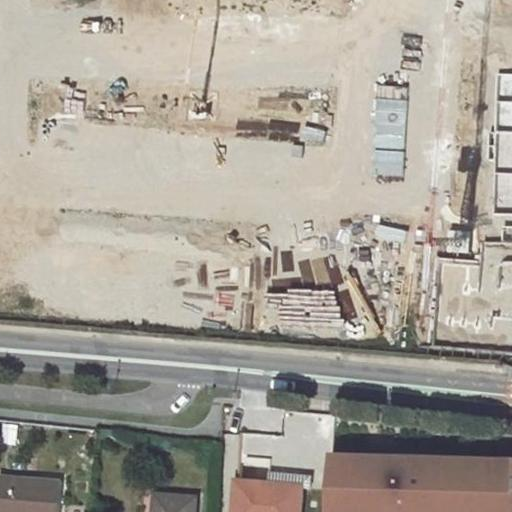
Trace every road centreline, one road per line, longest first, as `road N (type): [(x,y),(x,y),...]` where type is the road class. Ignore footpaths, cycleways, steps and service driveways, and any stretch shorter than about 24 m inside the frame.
road 1 (residential): [(363,0),(359,168),(354,183),(338,192),(13,160),(4,147),(7,0)]
road 2 (secondary): [(511,397),(0,349)]
